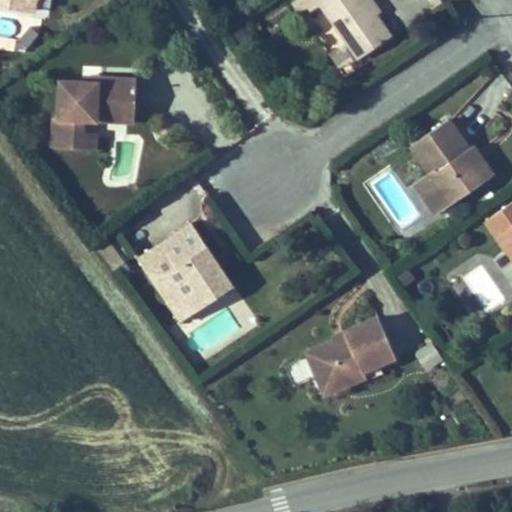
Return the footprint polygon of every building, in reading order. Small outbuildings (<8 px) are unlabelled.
[(354,0),(370,23),(404,1),(403,0),(354,0)] [(413,0),(418,10),(437,0),(413,0)] [(73,106),(104,109),(105,88),(106,77),(123,79),(124,63),(160,65),(161,51),(162,35),(111,32),(110,37),(84,35),(81,71),(76,72),(73,106)] [(159,81),(160,65),(124,63),(123,79),(159,81)] [(458,75),(421,101),(442,130),(464,161),(495,138),(473,107),(478,103),(458,75)] [(105,88),(104,109),(121,110),(123,90),(105,88)] [(478,103),(473,107),(495,138),(505,131),(490,110),(483,100),(478,103)] [(445,174),(464,161),(442,130),(423,143),(445,174)] [(511,176),(502,183),(511,198),(511,176)] [(225,203),(210,184),(163,221),(184,249),(195,240),(218,270),(254,242),(225,203)] [(195,240),(184,249),(207,278),(218,270),(195,240)] [(416,316),(398,270),(381,276),(350,289),(353,295),(326,306),(340,339),(359,331),(362,339),(383,330),(386,336),(402,329),(400,322),(416,316)] [(359,331),(340,339),(342,347),(362,339),(359,331)] [(416,353),(427,372),(444,363),(433,344),(416,353)]
